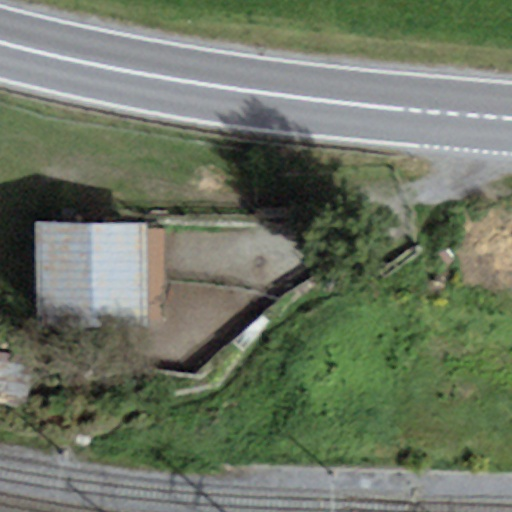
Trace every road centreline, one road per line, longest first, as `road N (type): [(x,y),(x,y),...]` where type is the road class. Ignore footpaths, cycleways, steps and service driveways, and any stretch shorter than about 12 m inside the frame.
road 1 (primary): [(511,116),(221,90),(0,49)]
road 2 (unknown): [(474,113),(400,225),(354,276),(378,321),(452,360)]
